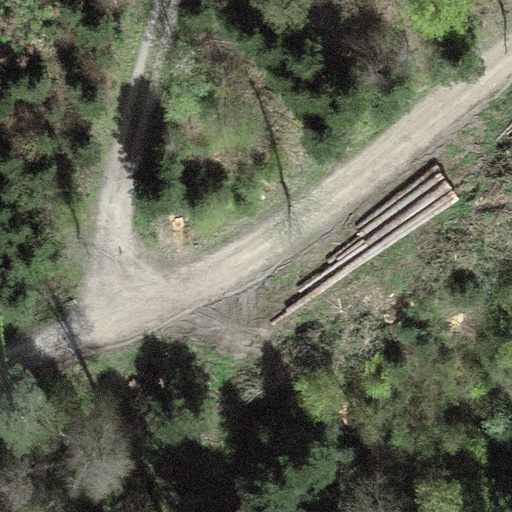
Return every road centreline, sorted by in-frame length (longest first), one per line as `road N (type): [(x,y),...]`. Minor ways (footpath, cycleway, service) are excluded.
road 1 (track): [(132,306),(250,247),(511,55)]
road 2 (track): [(132,306),(105,221),(102,175),(158,0)]
road 3 (track): [(132,306),(0,364)]
